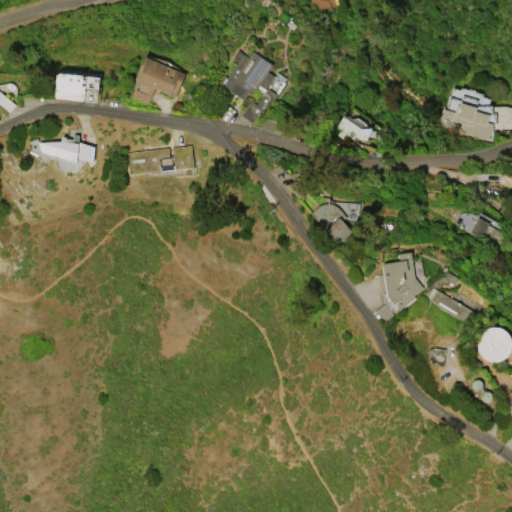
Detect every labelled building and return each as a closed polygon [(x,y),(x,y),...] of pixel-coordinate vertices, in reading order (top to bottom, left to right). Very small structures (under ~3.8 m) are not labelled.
[(218,82),(223,75),(225,76),(237,60),(232,56),(236,49),(248,57),(252,51),(271,64),(266,71),(272,75),(275,71),(285,78),(283,81),(284,82),(270,101),(267,99),(251,122),(239,114),(247,103),(218,82)] [(142,55),(183,73),(173,96),(153,88),(146,103),(129,96),(136,80),(133,78),(142,55)] [(57,72),(81,74),(81,76),(84,76),(84,75),(98,76),(97,88),(83,87),(83,93),(79,93),(79,97),(55,95),(56,82),(54,82),(54,73),(57,74),(57,72)] [(486,139),(436,124),(441,108),(444,109),(446,104),(445,104),(447,95),(448,95),(451,87),(459,89),(459,87),(467,89),(468,88),(474,90),(474,91),(481,94),(481,96),(489,98),(487,105),(490,105),(491,113),(494,113),(494,123),(491,123),(486,139)] [(0,92),(14,104),(8,112),(0,105),(0,92)] [(334,127),(341,115),(359,127),(370,127),(365,139),(358,139),(356,141),(344,133),(341,138),(335,135),(338,130),(334,127)] [(77,141),(93,146),(91,162),(75,157),(75,161),(39,151),(37,142),(46,141),(54,141),(59,141),(60,136),(64,136),(64,138),(71,138),(72,134),(77,134),(77,141)] [(127,173),(125,152),(167,147),(168,155),(172,154),(171,147),(190,145),(192,167),(127,173)] [(500,172),(511,176),(511,192),(511,189),(511,186),(497,183),(500,172)] [(343,218),(340,220),(350,231),(343,237),(345,239),(341,241),(323,221),(319,224),(309,212),(316,206),(318,205),(320,204),(323,203),(326,203),(329,203),(331,203),(331,201),(358,202),(357,219),(343,218)] [(467,232),(468,230),(452,221),(456,213),(457,212),(459,212),(461,212),(464,212),(468,212),(470,213),(476,215),(478,212),(499,223),(496,229),(503,233),(497,245),(480,236),(479,239),(467,232)] [(421,287),(412,295),(413,297),(397,310),(396,308),(390,312),(392,314),(382,321),(373,310),(383,302),(381,291),(380,292),(377,274),(381,273),(380,263),(396,260),(397,253),(409,251),(413,276),(421,287)] [(428,288),(426,286),(439,275),(442,275),(445,271),(457,277),(451,287),(449,285),(448,286),(443,283),(443,284),(439,282),(435,289),(470,309),(464,319),(456,316),(449,313),(442,309),(434,302),(427,297),(422,293),(428,288)] [(491,369),(485,369),(480,367),(471,353),(476,349),(475,347),(475,342),(476,338),(477,335),(480,331),(484,328),(488,327),(492,326),(496,326),(500,327),(503,329),(506,332),(508,335),(509,339),(510,343),(510,347),(508,351),(506,354),(504,357),(500,359),(497,360),(494,361),(490,361),(491,369)] [(444,349),(442,365),(431,364),(428,357),(429,347),(444,349)]
